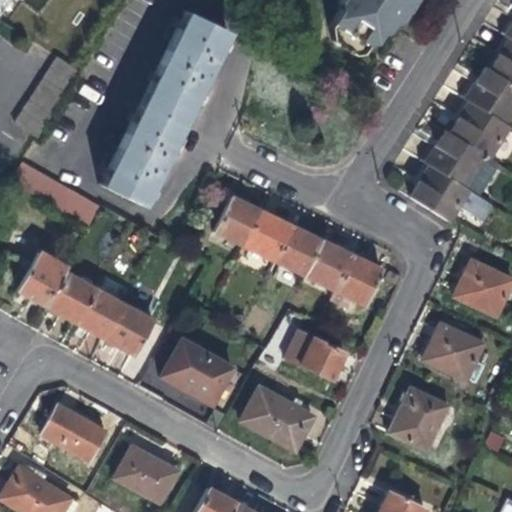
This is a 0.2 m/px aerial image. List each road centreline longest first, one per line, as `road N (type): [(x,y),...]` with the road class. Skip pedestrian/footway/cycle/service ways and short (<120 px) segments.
road 1 (residential): [(475,0),(342,203),(423,246),(315,499),(39,344),(0,410)]
road 2 (unknown): [(145,0),(81,124),(80,142),(91,180),(110,193),(145,196),(178,176)]
road 3 (unknown): [(342,203),(203,134)]
road 4 (unknown): [(203,134),(246,42),(232,0)]
